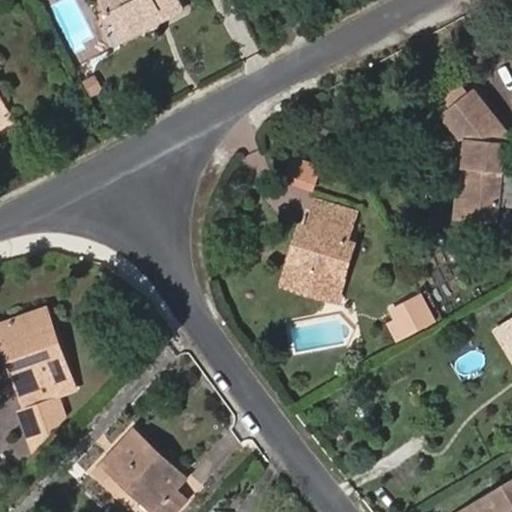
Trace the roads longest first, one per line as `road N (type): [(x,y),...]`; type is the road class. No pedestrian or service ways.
road 1 (residential): [(109,172),(230,361),(344,511)]
road 2 (residential): [(109,172),(433,0)]
road 3 (residential): [(0,230),(109,172)]
